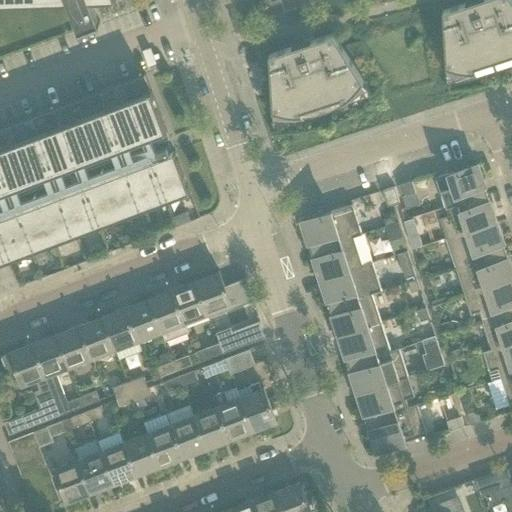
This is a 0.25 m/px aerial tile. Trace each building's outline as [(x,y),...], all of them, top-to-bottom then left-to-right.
[(78,5),(72,7),(80,28),(79,28),(80,30),(100,22),(99,20),(98,21),(90,0),(84,2),(78,5)] [(259,0),(265,17),(273,14),(273,15),(276,15),(276,14),(294,8),(294,9),(296,8),(296,7),(314,1),(315,2),(317,1),(317,0),(259,0)] [(511,0),(489,0),(480,3),(479,0),(472,0),(469,1),(470,6),(467,7),(465,2),(443,10),(447,80),(476,70),(475,65),(511,53),(511,0)] [(306,47),(305,42),(295,45),(297,50),(293,51),(291,46),(269,53),(273,123),(303,114),(301,109),(340,96),(341,101),(371,92),(333,32),(314,39),(316,44),(306,47)] [(175,151),(170,138),(145,74),(0,128),(0,258),(7,256),(9,259),(8,255),(30,247),(31,251),(31,250),(30,247),(52,239),(53,242),(54,242),(53,238),(74,230),(76,234),(75,230),(97,222),(98,225),(99,225),(97,222),(119,213),(121,217),(120,213),(142,205),(143,208),(144,208),(142,205),(164,196),(166,200),(165,196),(187,188),(188,193),(190,192),(187,185),(186,185),(184,177),(175,151)] [(435,177),(445,206),(487,193),(477,164),(435,177)] [(412,181),(398,185),(401,196),(416,192),(412,181)] [(394,186),(382,190),(387,206),(399,202),(394,186)] [(416,192),(401,196),(406,209),(420,205),(416,192)] [(440,218),(446,238),(496,221),(487,193),(445,206),(448,215),(440,218)] [(301,221),(311,250),(361,234),(352,204),(301,221)] [(386,213),(383,220),(385,226),(398,221),(394,210),(386,213)] [(413,220),(403,223),(406,231),(415,228),(413,220)] [(446,238),(455,266),(505,250),(496,221),(446,238)] [(398,224),(385,228),(393,255),(406,251),(398,224)] [(415,228),(406,231),(412,250),(422,247),(415,228)] [(361,234),(311,250),(320,278),(370,262),(361,234)] [(455,266),(464,295),(511,279),(511,270),(505,250),(455,266)] [(415,273),(408,251),(406,251),(397,255),(405,277),(415,273)] [(386,252),(374,256),(376,261),(388,257),(386,252)] [(320,278),(329,307),(371,293),(380,291),(370,262),(320,278)] [(197,280),(196,280),(208,312),(210,318),(254,300),(247,279),(226,287),(220,271),(218,272),(219,273),(197,282),(197,280)] [(479,312),(482,320),(511,310),(511,279),(464,295),(470,314),(479,312)] [(196,282),(173,291),(185,321),(208,312),(196,280),(195,281),(196,282)] [(417,280),(408,283),(410,289),(411,291),(411,292),(420,289),(419,288),(417,280)] [(150,298),(162,330),(166,341),(189,332),(185,321),(173,291),(151,299),(150,298)] [(329,307),(339,336),(381,322),(371,293),(329,307)] [(149,300),(127,309),(138,339),(162,330),(150,298),(149,298),(149,300)] [(426,308),(417,311),(420,318),(420,320),(421,321),(429,318),(429,317),(426,308)] [(104,315),(103,316),(115,348),(138,339),(127,309),(105,317),(104,315)] [(483,351),(483,352),(511,342),(511,310),(482,320),(491,348),(483,351)] [(103,318),(81,326),(92,356),(115,348),(103,316),(102,316),(103,318)] [(381,322),(390,350),(398,348),(404,346),(395,317),(381,322)] [(260,321),(232,331),(238,347),(265,337),(260,321)] [(339,336),(348,364),(390,350),(381,322),(339,336)] [(448,322),(439,325),(441,332),(442,334),(451,330),(448,322)] [(58,333),(57,333),(69,365),(92,356),(81,326),(58,335),(58,333)] [(219,343),(223,353),(238,347),(232,331),(230,329),(216,334),(219,343)] [(57,335),(34,344),(46,374),(60,415),(84,406),(81,397),(67,402),(55,370),(69,365),(57,333),(56,333),(57,335)] [(435,336),(422,340),(426,353),(439,349),(435,336)] [(498,369),(500,378),(511,373),(511,342),(483,352),(489,371),(498,369)] [(219,343),(204,349),(208,358),(223,353),(219,344),(219,343)] [(46,374),(34,344),(12,352),(11,350),(10,351),(10,353),(2,356),(8,372),(16,369),(22,385),(24,384),(23,383),(46,374)] [(348,364),(357,392),(407,376),(398,348),(390,350),(348,364)] [(444,364),(439,349),(426,353),(422,355),(427,369),(444,364)] [(460,349),(447,353),(450,362),(463,358),(460,349)] [(249,350),(225,359),(229,368),(231,374),(255,365),(249,350)] [(188,355),(173,361),(177,370),(192,364),(188,355)] [(213,374),(229,368),(225,359),(210,365),(213,374)] [(173,361),(157,366),(161,376),(177,370),(173,361)] [(444,364),(431,369),(433,375),(441,379),(448,377),(444,364)] [(213,374),(210,365),(202,368),(205,377),(213,374)] [(492,380),(500,378),(498,369),(489,371),(492,380)] [(194,370),(178,376),(182,386),(198,380),(194,370)] [(511,373),(500,378),(510,407),(511,406),(511,373)] [(45,406),(4,422),(9,434),(60,415),(46,374),(35,378),(39,390),(45,406)] [(143,376),(128,381),(131,391),(147,385),(146,382),(143,376)] [(178,376),(163,382),(167,392),(182,386),(178,376)] [(357,392),(366,421),(408,407),(405,398),(414,396),(407,376),(357,392)] [(497,411),(510,407),(500,378),(492,380),(487,382),(497,411)] [(128,381),(112,387),(116,397),(131,391),(128,381)] [(244,397),(241,399),(253,431),(254,430),(253,429),(274,420),(275,422),(277,421),(264,388),(262,389),(263,390),(261,391),(258,383),(249,386),(252,394),(244,397)] [(147,385),(131,391),(135,400),(150,395),(148,387),(147,385)] [(237,390),(241,399),(252,394),(249,386),(237,390)] [(228,403),(241,399),(237,390),(236,387),(224,392),(228,403)] [(96,391),(81,397),(84,406),(99,400),(96,391)] [(131,391),(116,397),(117,400),(120,406),(135,400),(131,391)] [(224,392),(213,396),(218,408),(229,438),(252,429),(252,431),(253,431),(241,399),(228,403),(224,392)] [(408,407),(366,421),(376,450),(426,434),(417,405),(408,407)] [(101,406),(86,412),(90,421),(99,417),(105,415),(101,406)] [(190,406),(167,415),(171,425),(194,416),(190,406)] [(218,408),(194,416),(207,448),(207,446),(229,438),(218,408)] [(86,412),(70,417),(74,427),(90,421),(86,412)] [(473,412),(467,414),(470,424),(481,421),(479,415),(473,412)] [(144,424),(148,434),(171,425),(167,415),(144,424)] [(194,416),(171,425),(183,456),(205,447),(206,449),(207,448),(194,416)] [(460,416),(446,421),(449,431),(463,426),(460,416)] [(70,417),(62,421),(65,430),(74,427),(70,417)] [(46,427),(49,436),(65,430),(62,421),(46,427)] [(171,425),(148,434),(160,466),(161,466),(160,464),(183,456),(171,425)] [(49,436),(46,427),(33,431),(38,443),(40,448),(52,444),(49,436)] [(10,440),(14,452),(38,443),(33,431),(10,440)] [(102,452),(125,443),(121,433),(98,442),(102,452)] [(148,434),(125,443),(136,473),(159,465),(160,466),(148,434)] [(74,449),(79,461),(90,491),(113,482),(113,484),(114,484),(102,452),(98,442),(97,440),(74,449)] [(14,452),(18,463),(42,454),(40,448),(38,443),(14,452)] [(125,443),(102,452),(114,484),(115,483),(114,482),(136,473),(125,443)] [(18,463),(23,474),(46,465),(42,454),(18,463)] [(90,491),(79,461),(56,470),(56,468),(54,469),(67,502),(69,501),(68,499),(90,491)] [(23,474),(27,485),(51,476),(46,465),(23,474)] [(511,511),(511,467),(504,470),(475,479),(479,493),(485,491),(490,504),(506,499),(509,511),(511,511)] [(27,485),(31,497),(55,488),(51,476),(27,485)] [(276,490),(276,491),(283,511),(311,511),(300,481),(298,482),(298,484),(277,492),(276,490)] [(55,488),(31,497),(35,508),(59,499),(55,488)] [(275,493),(253,501),(257,511),(283,511),(276,491),(275,491),(275,493)] [(230,508),(229,508),(230,511),(257,511),(253,501),(231,510),(230,508)]
